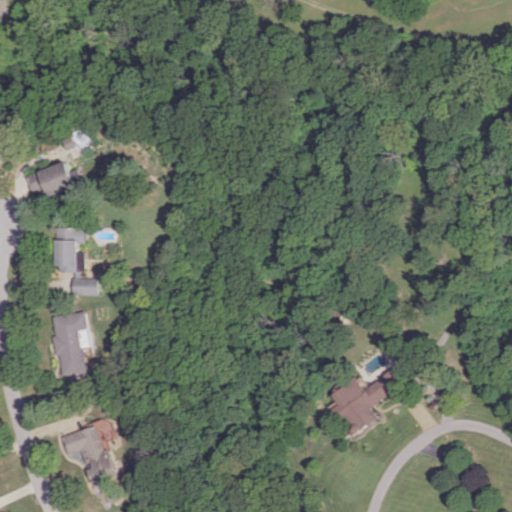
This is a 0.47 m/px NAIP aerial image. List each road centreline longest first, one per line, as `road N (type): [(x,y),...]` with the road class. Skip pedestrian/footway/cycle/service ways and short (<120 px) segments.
road 1 (residential): [(53,511),(31,467),(0,320)]
road 2 (residential): [(511,439),(455,424),(429,433),(381,482),(371,511)]
